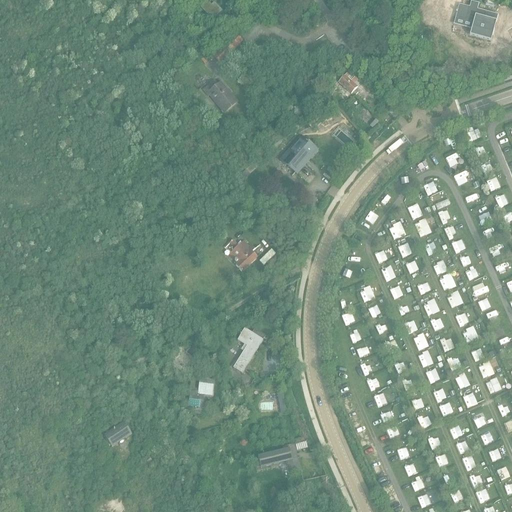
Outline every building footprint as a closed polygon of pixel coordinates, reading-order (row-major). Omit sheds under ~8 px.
[(214,3),(211,6),(205,0),(199,7),(208,16),(209,14),(214,19),(221,11),(214,3)] [(458,4),(455,18),(465,21),(473,23),(471,30),(469,36),(490,42),(492,35),(498,15),(477,9),(478,4),(470,1),(469,7),(458,4)] [(235,34),(225,44),(232,51),(242,41),(235,34)] [(338,83),(350,95),(356,88),(350,82),(352,79),(347,74),(338,83)] [(222,87),(218,91),(213,85),(204,93),(210,100),(212,98),(227,115),(237,106),(222,87)] [(281,161),(296,174),(315,151),(300,138),(281,161)] [(272,185),(269,193),(288,200),(291,192),(272,185)] [(437,210),(449,204),(448,200),(435,206),(437,210)] [(280,225),(266,238),(271,244),(285,231),(280,225)] [(233,240),(229,244),(233,248),(237,244),(233,240)] [(243,241),(229,255),(237,264),(235,266),(241,272),(256,258),(252,253),(254,250),(251,246),(249,247),(243,241)] [(233,368),(242,374),(262,341),(244,330),(237,341),(244,345),(240,351),(243,352),(233,368)] [(177,363),(185,369),(193,359),(185,353),(177,363)] [(203,397),(212,398),(213,382),(190,379),(188,410),(202,411),(203,397)] [(104,436),(112,448),(131,435),(123,423),(104,436)] [(289,476),(300,473),(295,451),(307,448),(306,442),(288,446),(289,449),(257,457),(260,468),(286,462),(289,476)]
